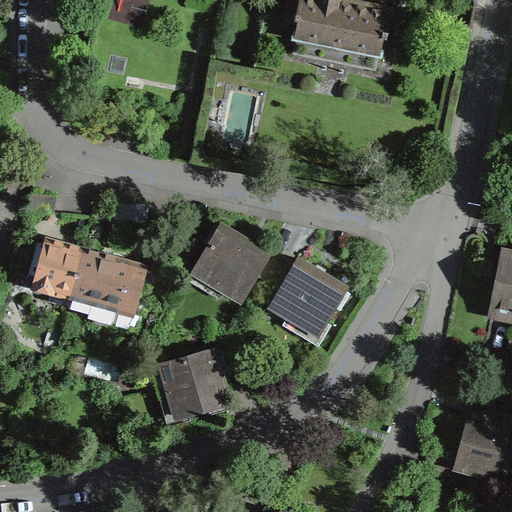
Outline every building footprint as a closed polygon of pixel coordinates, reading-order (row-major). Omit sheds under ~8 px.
[(352,63),(374,67),(377,54),(380,55),(382,46),(384,38),(386,38),(392,9),(348,0),(299,0),(295,20),(298,20),(295,37),(298,38),(295,51),(317,56),(320,43),(355,50),(352,63)] [(27,210),(53,212),(56,196),(31,193),(27,210)] [(147,222),(148,204),(117,201),(115,219),(147,222)] [(242,297),(256,274),(268,281),(284,255),(270,247),(267,251),(233,231),(222,225),(196,269),(195,270),(242,297)] [(48,301),(69,306),(84,249),(50,239),(46,238),(45,243),(38,242),(31,266),(38,267),(36,276),(33,279),(32,282),(32,286),(34,289),(38,290),(43,289),(51,292),(48,301)] [(95,252),(84,249),(69,306),(91,312),(90,313),(96,319),(106,322),(114,319),(116,310),(133,315),(147,266),(95,252)] [(511,253),(502,251),(491,307),(490,312),(511,316),(511,253)] [(284,255),(268,281),(281,289),(272,304),(319,331),(346,286),(309,265),(299,259),(297,263),(284,255)] [(22,329),(18,341),(30,345),(34,333),(22,329)] [(220,336),(219,341),(228,373),(249,367),(235,339),(220,336)] [(163,364),(178,416),(185,414),(228,401),(213,350),(163,364)] [(455,465),(475,470),(466,502),(495,511),(496,511),(507,477),(497,475),(511,421),(511,416),(482,408),(479,418),(469,415),(457,459),(455,464),(455,465)]
